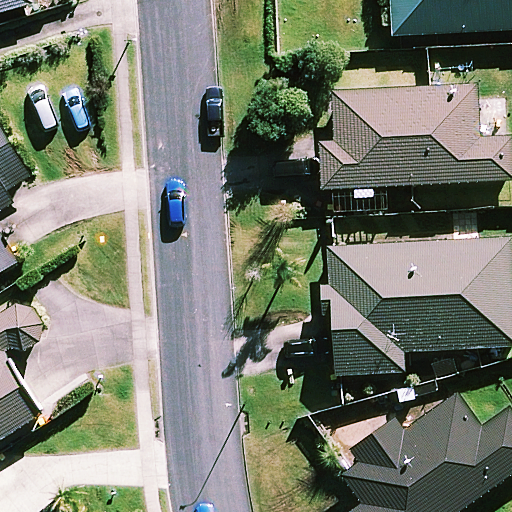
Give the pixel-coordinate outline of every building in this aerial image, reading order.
[(0,0),(0,21),(36,11),(32,0),(0,0)] [(511,0),(392,0),(394,43),(511,38),(511,0)] [(511,144),(480,146),(478,96),(337,101),(339,148),(324,148),(326,196),(511,188),(511,144)] [(0,204),(33,185),(0,130),(0,284),(21,272),(0,238),(0,204)] [(511,353),(511,245),(331,255),(338,383),(406,379),(405,359),(511,353)] [(9,321),(3,311),(0,312),(0,450),(45,422),(12,369),(31,357),(31,356),(33,355),(37,354),(40,352),(43,350),(46,347),(48,343),(49,340),(50,336),(50,332),(49,328),(48,324),(46,321),(43,318),(40,315),(37,313),(33,312),(29,311),(25,311),(22,312),(18,313),(14,315),(11,317),(9,321)] [(480,438),(456,404),(405,440),(397,428),(337,471),(366,511),(365,511),(469,511),(511,481),(511,423),(508,418),(480,438)]
